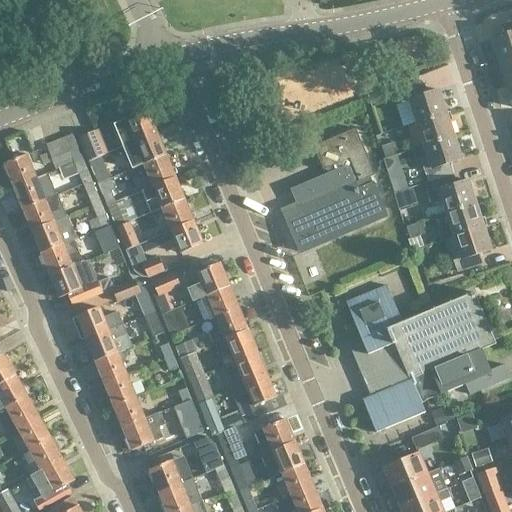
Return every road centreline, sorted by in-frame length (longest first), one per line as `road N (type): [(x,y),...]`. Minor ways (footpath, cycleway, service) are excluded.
road 1 (residential): [(169,59),(361,511)]
road 2 (residential): [(131,511),(98,463),(0,234)]
road 3 (residential): [(511,214),(442,3)]
road 4 (tertiary): [(0,119),(169,59)]
road 5 (tertiary): [(169,59),(311,30)]
road 6 (tertiary): [(311,30),(442,3)]
